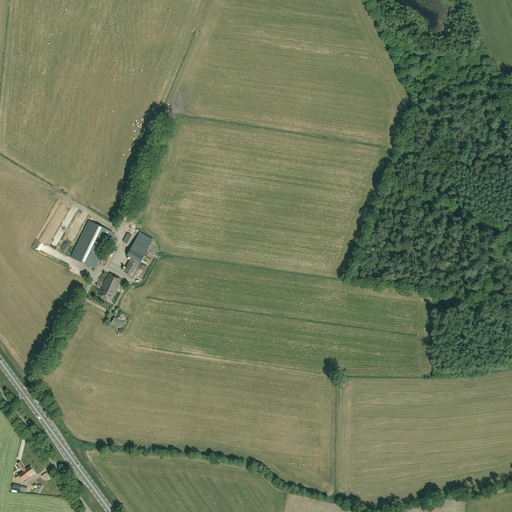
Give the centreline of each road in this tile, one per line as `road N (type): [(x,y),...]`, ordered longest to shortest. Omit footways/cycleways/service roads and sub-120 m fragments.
road 1 (primary): [(110,511),(24,394)]
road 2 (unclassified): [(88,511),(9,404)]
road 3 (unclassified): [(24,394),(84,285)]
